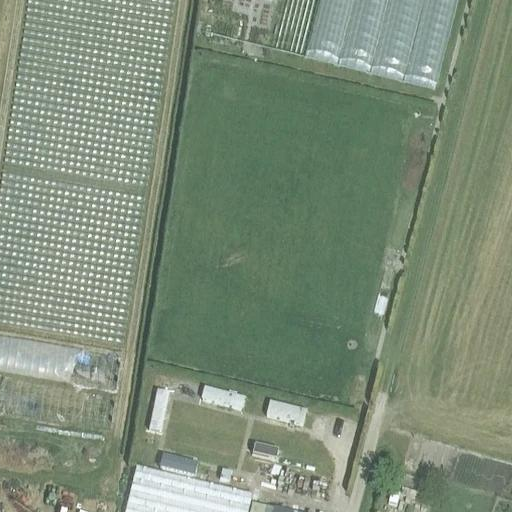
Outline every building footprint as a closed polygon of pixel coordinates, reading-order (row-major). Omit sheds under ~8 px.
[(215,0),(208,36),(437,84),(455,0),(415,0),(414,2),(412,0),(215,0)] [(0,407),(110,420),(118,350),(0,336),(0,407)] [(154,378),(149,399),(245,421),(249,400),(154,378)] [(269,423),(273,407),(258,403),(254,419),(269,423)] [(245,451),(338,470),(341,452),(310,446),(308,456),(302,455),(303,446),(292,444),(293,439),(250,430),(245,451)] [(185,474),(188,461),(161,454),(157,468),(185,474)] [(136,469),(125,511),(246,511),(251,497),(136,469)]
